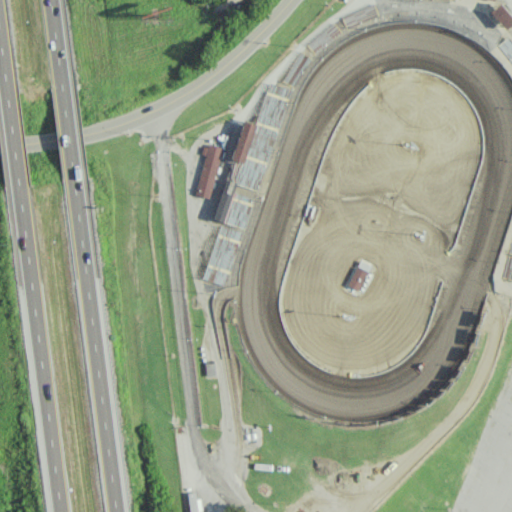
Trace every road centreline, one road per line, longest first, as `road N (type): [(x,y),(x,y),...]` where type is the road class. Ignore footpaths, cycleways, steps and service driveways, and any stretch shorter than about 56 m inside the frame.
road 1 (residential): [(157,108),(198,451),(246,511)]
road 2 (motorway): [(114,511),(71,178)]
road 3 (residential): [(285,0),(208,77),(157,108),(96,133),(0,145)]
road 4 (motorway): [(17,186),(58,511)]
